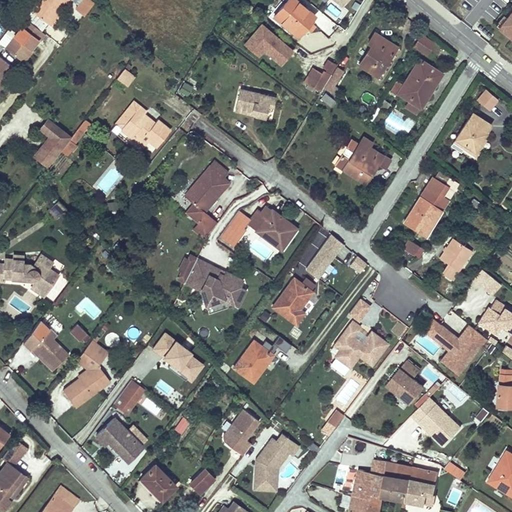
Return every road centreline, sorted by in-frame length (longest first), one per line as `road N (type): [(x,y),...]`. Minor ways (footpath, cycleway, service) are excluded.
road 1 (residential): [(477,58),(357,246)]
road 2 (residential): [(357,246),(202,124)]
road 3 (residential): [(0,381),(125,511)]
